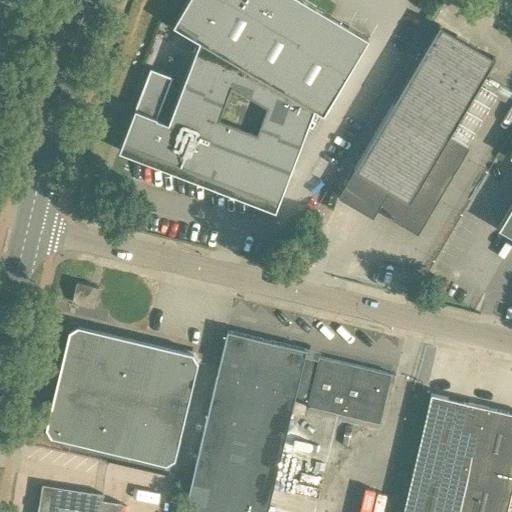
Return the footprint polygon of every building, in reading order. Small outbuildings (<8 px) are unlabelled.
[(187,0),(173,26),(199,41),(168,122),(156,118),(171,77),(150,69),(119,151),(275,211),(313,111),(323,115),(368,39),(302,0),(187,0)] [(354,170),(408,202),(494,58),(492,57),(490,61),(475,52),(477,48),(456,36),(454,39),(438,30),(441,26),(438,25),(354,170)] [(511,153),(510,157),(511,158),(511,205),(498,229),(511,236),(511,153)] [(77,283),(72,303),(93,308),(98,288),(77,283)] [(174,460),(197,363),(197,362),(192,354),(77,327),(70,331),(46,429),(50,436),(164,466),(174,460)] [(382,419),(392,366),(223,332),(187,511),(269,511),(291,401),(382,419)] [(505,511),(511,488),(511,413),(480,406),(430,394),(402,511),(505,511)] [(102,501),(103,495),(42,485),(37,511),(121,511),(122,504),(102,501)]
